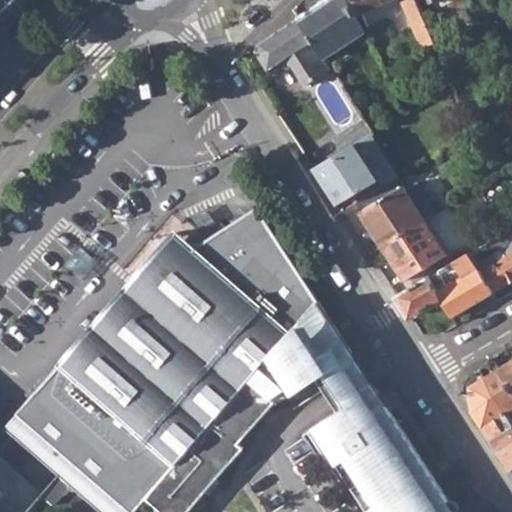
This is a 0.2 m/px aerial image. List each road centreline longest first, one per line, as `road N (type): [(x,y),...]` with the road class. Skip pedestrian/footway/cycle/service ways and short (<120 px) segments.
road 1 (residential): [(216,60),(422,373)]
road 2 (primary): [(0,162),(138,19)]
road 3 (residential): [(422,373),(511,507)]
road 4 (primary): [(105,0),(74,26),(0,119)]
